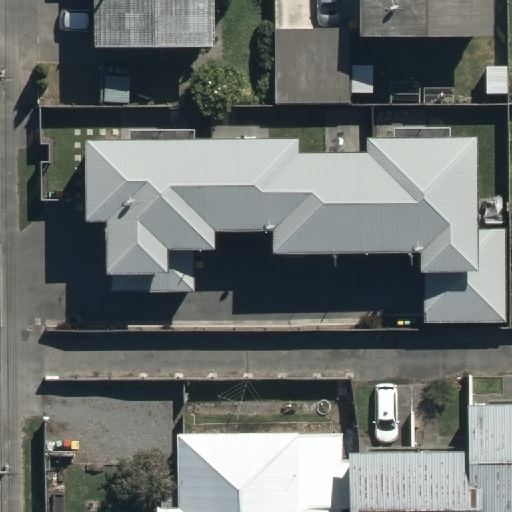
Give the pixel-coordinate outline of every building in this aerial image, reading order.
[(212,0),(89,0),(90,36),(212,36),(212,0)] [(356,0),(356,18),(485,20),(485,0),(356,0)] [(351,26),(274,26),(274,102),(348,102),(348,87),(370,87),(370,60),(351,60),(351,26)] [(127,121),(80,122),(82,208),(103,208),(104,263),(108,263),(109,282),(195,281),(194,237),(208,236),(208,218),(269,217),(270,241),(414,238),(414,259),(418,259),(419,316),(505,314),(503,225),(473,225),(471,124),(450,125),(450,117),(387,119),(387,124),(358,125),(358,140),(297,141),(296,125),(197,127),(197,118),(127,120),(127,121)] [(465,436),(344,436),(344,511),(474,511),(474,506),(511,506),(511,387),(465,388),(465,436)] [(337,511),(339,426),(179,423),(178,468),(159,468),(159,493),(155,493),(154,511),(337,511)]
